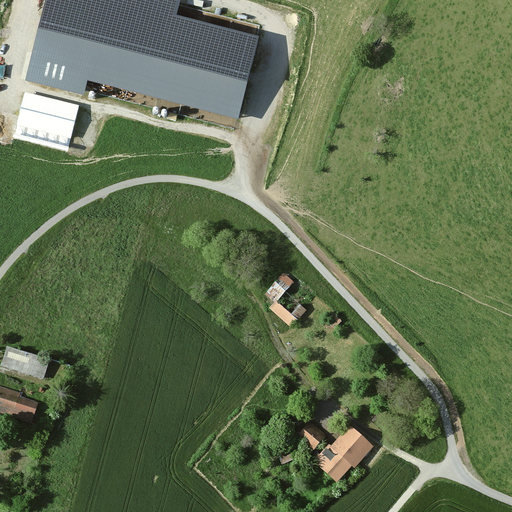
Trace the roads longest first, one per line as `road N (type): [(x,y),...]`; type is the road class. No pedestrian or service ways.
road 1 (residential): [(0,271),(67,210),(126,183),(188,180),(238,195),(278,221),(437,394),(457,475)]
road 2 (track): [(34,0),(16,70),(20,85),(250,143)]
road 3 (residential): [(255,297),(281,354),(320,401),(408,461),(457,475)]
road 4 (track): [(219,0),(259,11),(275,27),(238,195)]
